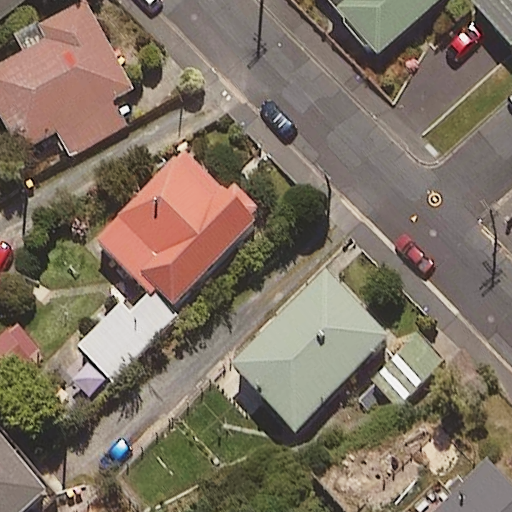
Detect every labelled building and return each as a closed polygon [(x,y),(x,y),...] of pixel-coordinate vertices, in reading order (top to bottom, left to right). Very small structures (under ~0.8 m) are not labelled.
[(49,41),(0,67),(0,114),(18,148),(54,129),(69,157),(128,126),(113,99),(136,87),(90,0),(41,26),(49,41)] [(0,0),(0,25),(31,0),(0,0)] [(441,0),(329,0),(378,56),(441,0)] [(511,0),(476,0),(473,4),(511,45),(511,0)] [(100,229),(175,306),(267,217),(193,140),(100,229)] [(393,335),(327,270),(236,363),(302,428),(393,335)] [(144,284),(79,346),(113,381),(178,319),(144,284)] [(415,340),(373,382),(402,411),(444,369),(415,340)] [(0,511),(14,511),(46,485),(0,432),(0,511)] [(511,511),(511,484),(489,459),(431,511),(511,511)] [(374,491),(353,463),(328,483),(349,510),(374,491)]
